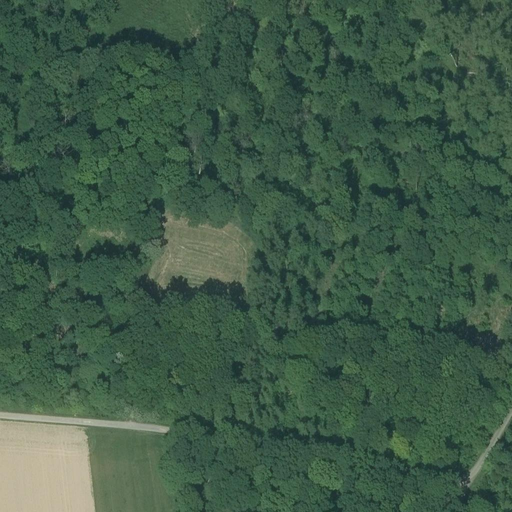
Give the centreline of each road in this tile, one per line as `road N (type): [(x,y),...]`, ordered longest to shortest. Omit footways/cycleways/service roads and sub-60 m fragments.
road 1 (unclassified): [(0,416),(201,436),(451,482),(471,475),(511,408)]
road 2 (track): [(130,427),(129,334),(148,304)]
